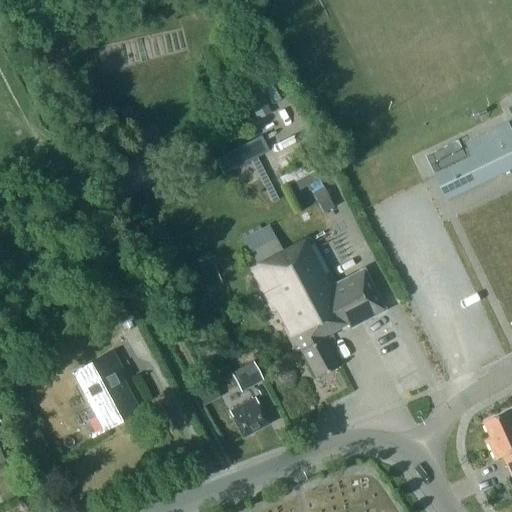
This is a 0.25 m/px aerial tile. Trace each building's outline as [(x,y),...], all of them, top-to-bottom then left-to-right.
[(435,176),(447,200),(511,168),(511,132),(508,125),(467,145),(473,157),(435,176)] [(247,143),(215,160),(223,175),(255,159),(247,143)] [(313,173),(287,186),(292,195),(318,181),(313,173)] [(327,197),(315,203),(321,215),(333,209),(327,197)] [(268,226),(242,240),(255,265),(281,252),(268,226)] [(251,268),(274,313),(297,301),(310,327),(314,325),(322,341),(332,335),(330,332),(346,324),(348,329),(349,329),(385,310),(363,268),(335,283),(334,284),(310,237),(281,252),(255,265),(251,268)] [(297,301),(274,313),(288,340),(293,349),(298,347),(315,380),(337,368),(322,341),(314,325),(310,327),(297,301)] [(73,373),(103,430),(137,412),(117,374),(122,372),(112,353),(73,373)] [(244,386),(246,390),(262,382),(251,363),(230,375),(238,389),(244,386)] [(196,392),(203,407),(219,398),(211,384),(196,392)] [(239,406),(227,412),(241,438),(268,424),(254,397),(251,399),(239,406)] [(491,440),(487,442),(496,460),(503,457),(511,477),(511,412),(511,411),(484,424),(491,440)] [(26,477),(16,483),(20,491),(31,485),(26,477)]
